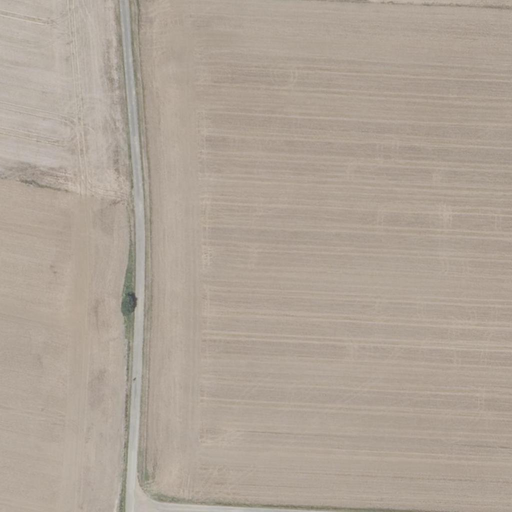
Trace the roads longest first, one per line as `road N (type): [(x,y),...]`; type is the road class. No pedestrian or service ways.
road 1 (unclassified): [(140,511),(149,287),(128,0)]
road 2 (track): [(140,504),(293,511)]
